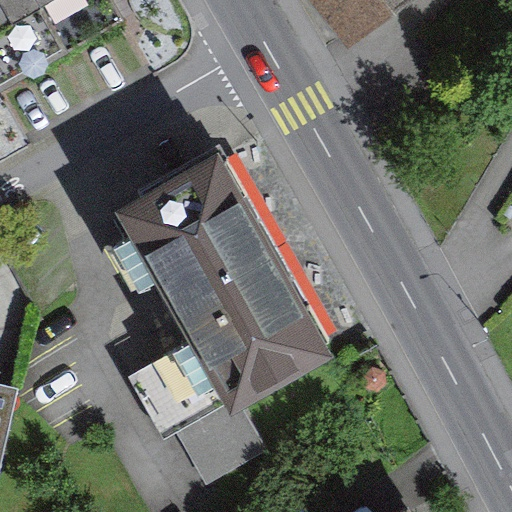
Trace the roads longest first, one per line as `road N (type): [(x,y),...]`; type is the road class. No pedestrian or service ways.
road 1 (secondary): [(511,492),(429,329),(258,35)]
road 2 (residential): [(0,184),(258,35)]
